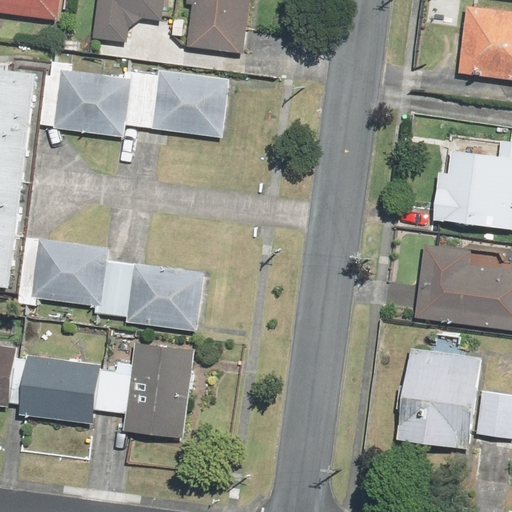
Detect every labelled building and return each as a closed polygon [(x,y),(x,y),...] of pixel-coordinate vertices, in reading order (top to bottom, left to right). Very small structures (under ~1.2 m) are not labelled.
[(59,0),(0,0),(0,15),(56,23),(59,0)] [(96,0),(91,38),(130,43),(134,18),(159,21),(162,0),(96,0)] [(248,0),(183,0),(183,7),(189,8),(184,47),(242,55),(248,0)] [(511,9),(463,6),(458,77),(511,80),(511,9)] [(49,61),(40,124),(123,136),(124,126),(222,140),(231,78),(159,68),(158,79),(100,71),(103,53),(80,50),(77,65),(49,61)] [(0,286),(9,287),(37,77),(0,71),(0,286)] [(434,222),(511,225),(511,142),(500,141),(499,156),(449,154),(448,172),(436,172),(434,222)] [(131,264),(109,262),(110,248),(43,243),(39,301),(95,305),(94,314),(126,317),(125,323),(194,332),(202,272),(131,262),(131,264)] [(511,266),(510,266),(511,252),(420,245),(415,320),(511,326),(511,266)] [(132,364),(116,363),(115,371),(97,370),(98,363),(27,356),(21,418),(92,425),(93,411),(126,414),(125,426),(187,433),(196,348),(135,341),(132,364)] [(16,343),(0,342),(0,404),(14,405),(16,343)] [(481,354),(409,345),(397,443),(468,452),(481,354)] [(511,395),(481,390),(474,436),(511,442),(511,395)]
